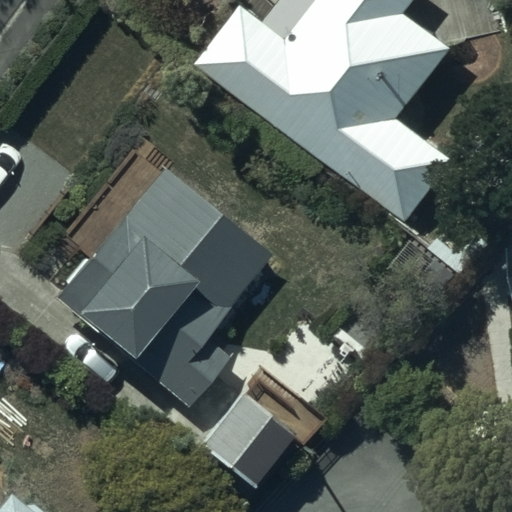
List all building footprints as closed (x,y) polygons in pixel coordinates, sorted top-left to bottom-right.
[(257,0),(237,0),(196,52),(406,220),(457,156),(398,109),(453,41),(409,6),(413,0),(268,0),(264,5),(257,0)] [(159,157),(50,290),(184,404),(227,354),(203,334),(265,248),(159,157)] [(511,231),(503,233),(511,298),(511,231)] [(230,384),(191,433),(243,480),(285,432),(230,384)] [(0,511),(29,511),(8,493),(3,466),(0,466),(0,511)]
